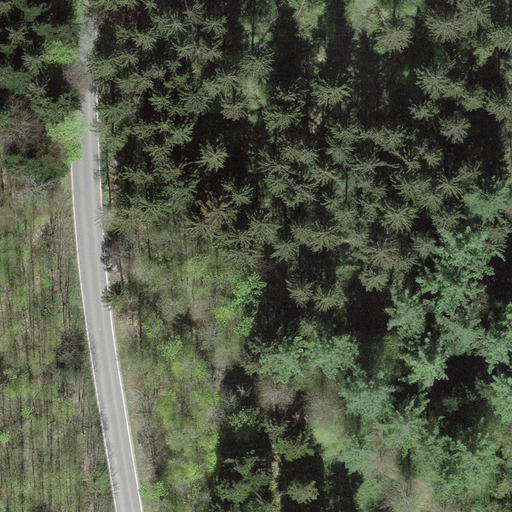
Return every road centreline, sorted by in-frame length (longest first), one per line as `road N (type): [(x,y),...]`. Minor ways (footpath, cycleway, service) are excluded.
road 1 (tertiary): [(79,0),(84,211),(131,511)]
road 2 (track): [(84,211),(127,280),(193,348),(241,386),(463,511)]
